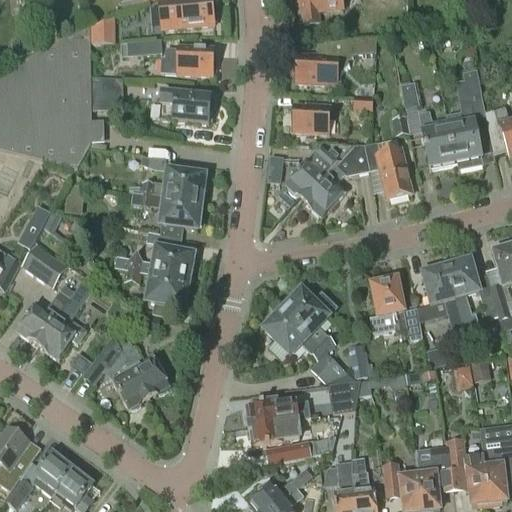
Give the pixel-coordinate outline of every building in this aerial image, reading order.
[(119,0),(122,16),(144,6),(142,0),(119,0)] [(296,0),(298,17),(302,17),(303,29),(318,28),(317,16),(342,14),(340,0),(296,0)] [(211,3),(158,8),(161,35),(213,30),(213,27),(216,25),(215,18),(212,16),(211,3)] [(102,27),(89,32),(90,48),(90,50),(104,49),(102,27)] [(102,126),(90,126),(90,115),(91,115),(90,81),(89,48),(90,48),(89,32),(89,31),(38,55),(0,80),(0,155),(76,174),(90,148),(103,148),(102,126)] [(160,45),(121,49),(122,62),(161,59),(160,45)] [(296,61),(294,88),(326,90),(326,89),(336,89),(338,62),(375,59),(376,45),(328,48),(327,61),(309,60),(308,62),(296,61)] [(163,65),(162,78),(211,81),(212,78),(214,76),(215,69),(212,67),(213,54),(177,53),(177,55),(165,54),(164,65),(163,65)] [(475,76),(462,79),(466,101),(480,99),(475,76)] [(122,83),(90,81),(91,115),(122,115),(122,83)] [(414,89),(400,92),(409,140),(421,138),(428,176),(455,170),(446,127),(432,131),(428,118),(424,119),(424,116),(415,117),(415,112),(418,112),(414,89)] [(160,99),(158,125),(208,129),(209,122),(211,120),(212,113),(210,111),(210,103),(160,99)] [(343,104),(343,117),(371,118),(372,105),(343,104)] [(462,124),(446,127),(455,170),(458,170),(459,174),(482,169),(470,109),(459,111),(462,124)] [(293,111),(291,136),(328,138),(329,112),(305,111),(305,112),(293,111)] [(505,112),(485,118),(493,161),(506,157),(508,164),(511,163),(511,128),(510,129),(505,112)] [(404,123),(392,125),(395,141),(407,139),(404,123)] [(377,149),(364,152),(368,178),(379,175),(387,206),(411,200),(400,154),(379,159),(377,149)] [(308,166),(285,192),(303,207),(353,152),(325,151),(315,151),(315,162),(310,168),(308,166)] [(353,152),(303,207),(321,224),(344,198),(333,188),(341,178),(343,180),(368,178),(364,152),(353,152)] [(269,160),(268,168),(280,169),(281,162),(269,160)] [(141,162),(141,169),(153,175),(164,176),(165,166),(141,162)] [(141,188),(140,199),(200,209),(202,196),(205,195),(206,188),(203,185),(204,182),(167,177),(165,192),(153,191),(153,190),(141,188)] [(180,245),(182,233),(196,234),(197,232),(200,230),(201,223),(198,221),(200,209),(140,199),(140,200),(132,199),(131,210),(138,211),(138,212),(150,214),(150,213),(162,214),(159,238),(148,236),(148,238),(180,245)] [(22,239),(34,246),(47,225),(34,219),(22,239)] [(179,258),(180,245),(148,238),(146,247),(157,249),(152,280),(187,286),(189,275),(193,273),(195,266),(192,264),(192,261),(179,258)] [(33,252),(20,272),(51,293),(64,273),(33,252)] [(511,253),(494,259),(503,292),(511,289),(511,253)] [(0,257),(0,292),(4,295),(18,270),(0,257)] [(469,266),(445,273),(462,331),(464,338),(479,334),(475,319),(471,321),(465,302),(479,298),(469,266)] [(445,273),(421,280),(430,312),(444,308),(451,333),(462,331),(445,273)] [(118,274),(118,275),(126,276),(124,288),(138,290),(141,278),(118,274)] [(152,280),(147,307),(182,313),(183,311),(187,309),(188,302),(185,299),(187,286),(152,280)] [(485,298),(478,300),(486,325),(498,322),(490,297),(486,283),(481,285),(485,298)] [(377,323),(368,324),(371,340),(394,336),(395,339),(405,337),(407,348),(419,345),(417,328),(415,314),(406,316),(400,285),(370,291),(377,323)] [(63,313),(37,351),(58,366),(72,346),(77,349),(86,336),(70,325),(91,295),(80,288),(69,304),(63,313)] [(501,294),(490,297),(498,322),(499,326),(510,323),(501,294)] [(301,297),(282,317),(325,359),(334,349),(325,341),(324,343),(315,334),(335,314),(321,300),(313,309),(301,297)] [(34,308),(15,337),(37,351),(63,313),(69,304),(62,299),(50,318),(34,308)] [(282,317),(263,336),(274,346),(267,354),(281,368),(289,360),(290,361),(300,351),(317,367),(325,359),(282,317)] [(132,318),(130,332),(157,338),(160,324),(132,318)] [(112,342),(83,382),(94,391),(104,377),(113,384),(110,385),(128,417),(131,416),(132,417),(137,416),(140,412),(140,411),(149,406),(131,373),(120,353),(119,352),(112,342)] [(129,347),(119,352),(120,353),(131,373),(149,406),(158,400),(159,402),(164,400),(168,397),(167,396),(170,394),(152,361),(142,367),(134,353),(133,354),(129,347)] [(362,349),(348,352),(354,383),(367,380),(368,384),(375,382),(371,366),(367,367),(365,355),(363,355),(362,349)] [(84,376),(91,364),(77,356),(70,368),(84,376)] [(327,357),(312,373),(327,389),(355,385),(327,357)] [(472,370),(475,384),(489,381),(486,367),(472,370)] [(470,369),(453,372),(457,394),(474,391),(470,369)] [(434,376),(420,378),(422,386),(435,384),(434,376)] [(404,381),(359,387),(356,403),(371,401),(370,394),(389,391),(391,395),(406,393),(404,381)] [(356,403),(359,387),(328,392),(332,421),(353,418),(356,403)] [(483,407),(475,409),(481,462),(488,511),(497,511),(499,507),(506,506),(501,470),(500,460),(494,461),(491,434),(487,434),(483,407)] [(249,427),(246,428),(246,433),(307,425),(306,419),(300,410),(294,411),(294,410),(276,413),(276,409),(247,412),(249,427)] [(307,425),(246,433),(247,437),(250,437),(252,452),(281,448),(279,437),(296,435),(296,432),(302,431),(303,440),(315,438),(314,432),(318,431),(316,423),(307,425)] [(7,432),(0,441),(0,470),(0,471),(0,470),(0,491),(10,498),(36,461),(25,454),(24,455),(20,453),(26,445),(7,432)] [(444,449),(445,454),(450,492),(463,490),(464,495),(468,495),(470,511),(476,510),(478,511),(487,511),(488,511),(481,462),(464,465),(462,446),(444,449)] [(302,452),(282,455),(284,466),(304,463),(302,452)] [(445,454),(413,458),(416,481),(419,511),(438,511),(436,493),(449,491),(449,492),(450,492),(445,454)] [(38,484),(34,489),(52,502),(73,475),(52,459),(35,481),(38,484)] [(351,465),(351,468),(351,480),(355,511),(375,511),(373,494),(368,495),(366,482),(365,482),(365,479),(365,478),(363,463),(351,465)] [(396,466),(380,468),(384,500),(400,498),(401,511),(419,511),(416,481),(398,483),(396,466)] [(327,474),(322,492),(338,491),(339,498),(333,499),(334,511),(355,511),(351,480),(351,468),(334,470),(335,473),(327,474)] [(52,502),(50,505),(58,511),(60,511),(63,509),(67,511),(72,511),(73,511),(74,511),(86,511),(92,506),(85,500),(93,491),(73,475),(52,502)] [(21,484),(5,507),(12,511),(18,511),(32,492),(21,484)] [(270,489),(248,508),(251,511),(273,511),(296,494),(289,486),(277,497),(270,489)] [(308,489),(304,507),(316,510),(321,492),(308,489)] [(296,494),(273,511),(289,511),(302,502),(296,494)]
